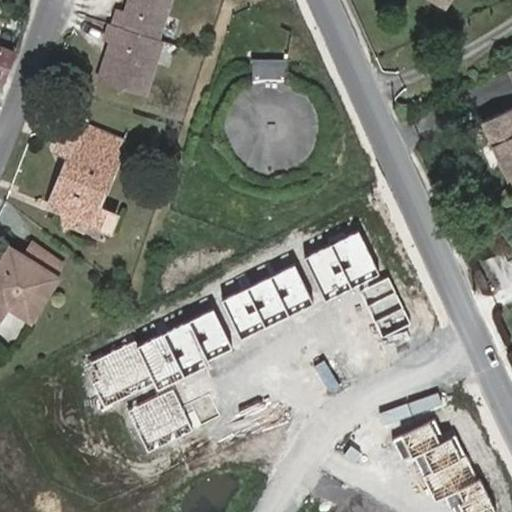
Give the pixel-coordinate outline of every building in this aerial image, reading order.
[(128,0),(125,9),(118,7),(113,22),(163,39),(164,38),(159,36),(170,0),(128,0)] [(429,0),(442,8),(447,0),(429,0)] [(159,52),(163,39),(113,22),(110,22),(106,34),(137,44),(159,52)] [(129,71),(137,44),(106,34),(105,37),(111,40),(98,78),(146,94),(151,78),(129,71)] [(151,78),(159,52),(137,44),(129,71),(151,78)] [(0,77),(6,80),(16,52),(0,46),(0,77)] [(291,62),(255,62),(255,83),(251,84),(244,89),(237,97),(232,105),(230,112),(228,120),(228,126),(229,134),(231,140),(233,146),(238,153),(243,159),(250,164),(258,167),(268,170),(276,170),(285,169),(294,166),(304,160),(309,155),(313,150),(318,140),(320,132),(321,125),(320,116),(317,107),(313,99),(307,91),(299,85),(291,81),(291,62)] [(511,70),(498,77),(511,108),(480,121),(511,191),(511,190),(511,70)] [(87,112),(72,107),(69,115),(84,121),(87,112)] [(126,140),(84,121),(69,115),(53,149),(71,156),(51,205),(78,217),(85,201),(97,206),(126,140)] [(78,217),(91,221),(97,206),(85,201),(78,217)] [(59,276),(67,262),(33,240),(24,254),(59,276)] [(59,276),(24,254),(12,247),(0,266),(0,318),(3,316),(19,326),(23,328),(31,316),(34,317),(59,276)]
